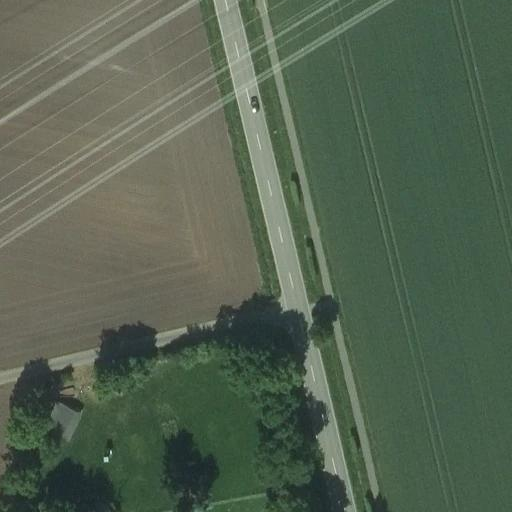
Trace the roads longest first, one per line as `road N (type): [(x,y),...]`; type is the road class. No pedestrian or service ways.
road 1 (secondary): [(224,0),(297,312)]
road 2 (unclassified): [(0,381),(297,312)]
road 3 (secondary): [(297,312),(344,511)]
